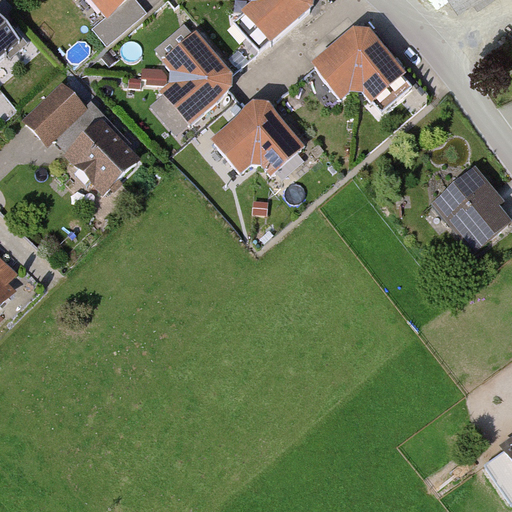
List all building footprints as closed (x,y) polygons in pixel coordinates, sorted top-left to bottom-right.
[(135,0),(93,0),(110,21),(135,0)] [(315,7),(315,0),(251,0),(242,8),(270,43),(315,7)] [(445,0),(453,11),(468,0),(445,0)] [(0,22),(0,64),(21,46),(0,22)] [(369,32),(358,32),(318,68),(350,104),(362,92),(374,105),(408,74),(369,32)] [(235,88),(235,77),(201,34),(164,65),(174,78),(161,88),(190,124),(235,88)] [(85,109),(64,88),(27,124),(48,145),(85,109)] [(268,106),(254,107),(217,142),(250,176),(262,165),(273,177),(306,147),(268,106)] [(139,161),(103,125),(68,159),(104,195),(139,161)] [(499,210),(471,177),(432,210),(473,257),(507,228),(494,213),(499,210)] [(0,309),(11,297),(0,286),(0,309)] [(511,448),(480,473),(508,511),(511,509),(511,448)]
